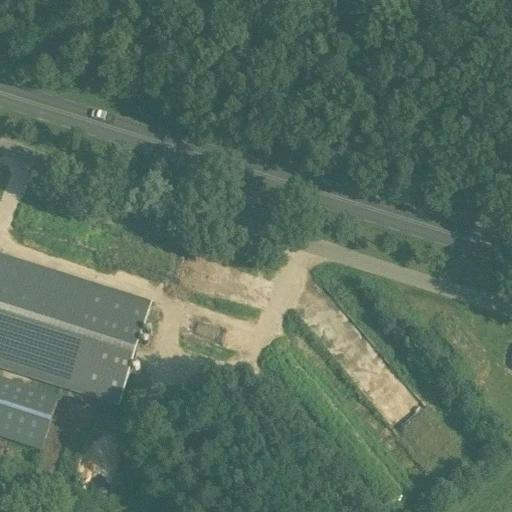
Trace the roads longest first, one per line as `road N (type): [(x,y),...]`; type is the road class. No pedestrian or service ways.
road 1 (unclassified): [(511,309),(0,148)]
road 2 (primary): [(511,253),(0,93)]
road 3 (unknown): [(386,0),(511,10)]
